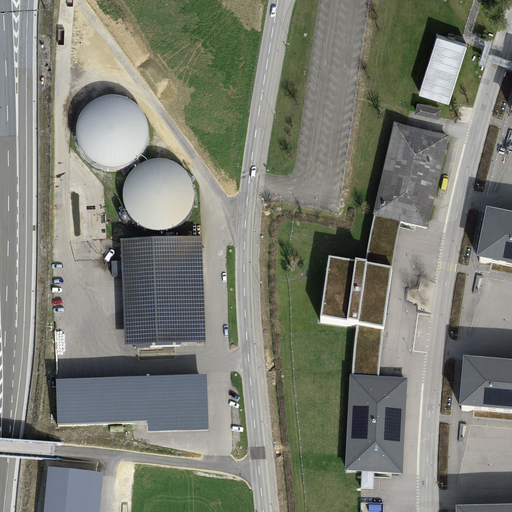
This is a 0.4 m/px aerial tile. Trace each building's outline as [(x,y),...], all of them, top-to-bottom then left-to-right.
[(467,45),(436,36),(418,93),(449,103),(467,45)] [(127,167),(137,161),(144,151),(148,140),(148,128),(144,117),(137,108),(127,101),(116,98),(104,99),(93,104),(84,111),(78,122),(76,133),(78,145),(83,156),(92,164),(103,169),(115,170),(127,167)] [(424,229),(446,138),(396,126),(374,217),(424,229)] [(181,169),(170,163),(158,161),(146,164),(135,170),(128,179),(124,189),(123,199),(126,210),(131,219),(139,227),(149,231),(161,233),(173,230),(183,223),(191,213),(195,202),(194,189),(189,178),(181,169)] [(511,216),(497,214),(489,261),(511,265),(511,216)] [(125,244),(129,341),(205,338),(201,241),(125,244)] [(375,328),(382,268),(330,261),(323,321),(375,328)] [(511,355),(471,350),(466,402),(511,406),(511,355)] [(345,467),(405,470),(410,380),(349,377),(345,467)] [(56,386),(58,426),(209,420),(207,380),(56,386)] [(96,511),(100,475),(50,470),(46,511),(96,511)] [(511,511),(511,501),(460,501),(460,511),(511,511)]
